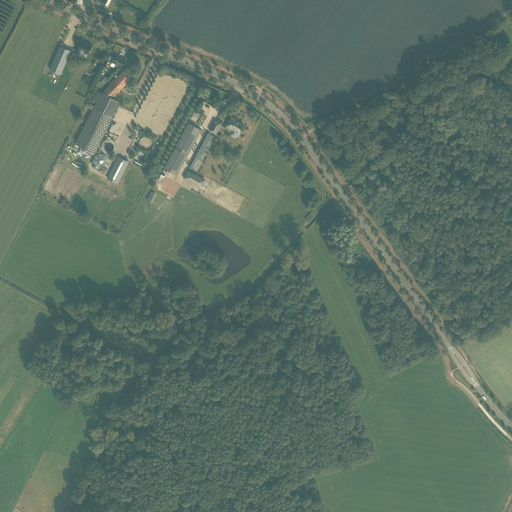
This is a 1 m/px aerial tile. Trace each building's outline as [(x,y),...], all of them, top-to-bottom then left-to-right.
[(92,46),(81,41),(75,54),(79,56),(81,51),(88,54),(92,46)] [(52,65),(50,70),(61,75),(63,70),(71,51),(60,47),(52,65)] [(125,60),(115,56),(111,65),(114,66),(115,64),(122,67),(125,60)] [(122,73),(102,93),(75,144),(94,154),(121,103),(112,98),(130,80),(122,73)] [(231,117),(225,127),(233,131),(234,129),(235,130),(233,136),(236,138),(239,132),(242,134),(244,129),(241,128),(243,124),(236,121),(237,120),(231,117)] [(209,131),(216,134),(221,124),(215,120),(209,131)] [(201,130),(188,123),(163,168),(177,175),(201,130)] [(95,167),(108,167),(109,154),(96,154),(95,167)] [(119,157),(107,179),(116,184),(128,162),(119,157)] [(183,179),(201,188),(205,181),(187,172),(183,179)]
